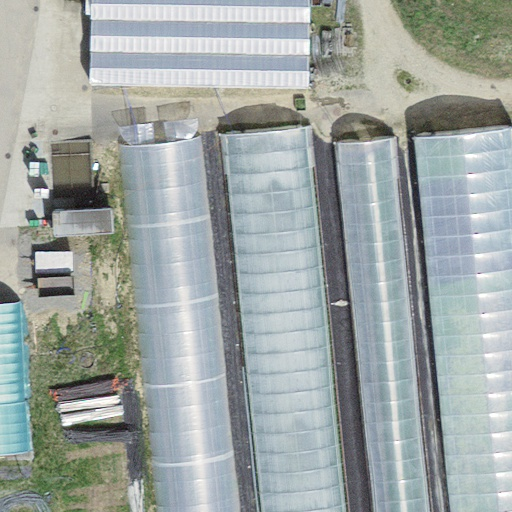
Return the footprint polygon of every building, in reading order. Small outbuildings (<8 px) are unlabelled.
[(293,0),(81,0),(79,91),(290,98),(293,0)] [(213,130),(122,138),(156,511),(347,511),(312,119),(213,128),(213,130)] [(511,511),(511,122),(422,129),(447,511),(511,511)] [(428,511),(406,131),(344,135),(367,511),(428,511)] [(25,299),(0,299),(0,453),(28,453),(25,299)]
